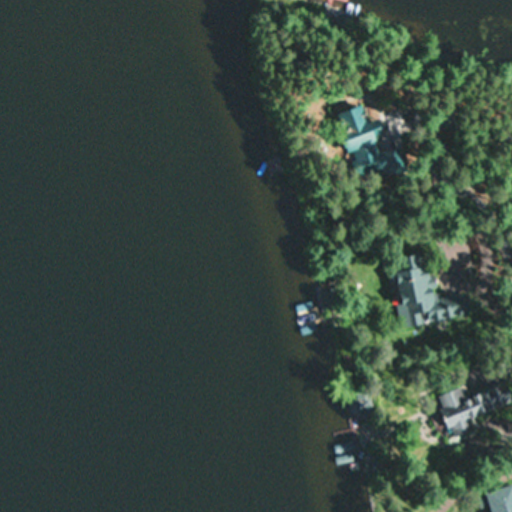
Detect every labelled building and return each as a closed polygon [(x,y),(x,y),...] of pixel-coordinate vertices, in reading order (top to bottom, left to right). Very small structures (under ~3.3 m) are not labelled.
[(355,177),(382,170),(366,107),(339,113),(355,177)] [(470,319),(467,297),(434,302),(428,255),(392,260),(401,328),(470,319)] [(323,290),(323,320),(343,320),(343,290),(323,290)] [(437,397),(451,438),(474,430),(470,418),(495,410),(488,391),(462,400),(458,389),(437,397)] [(511,511),(511,486),(486,493),(491,511),(511,511)]
